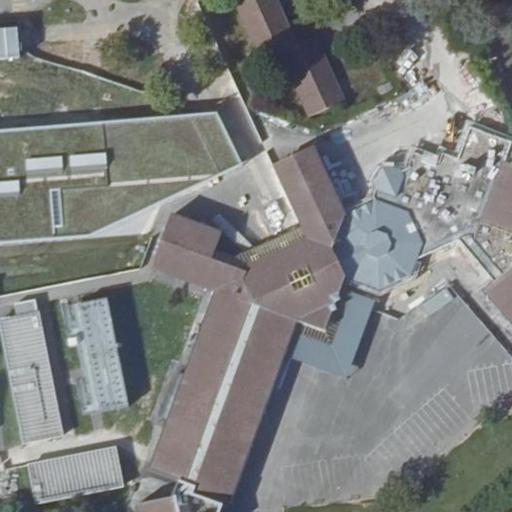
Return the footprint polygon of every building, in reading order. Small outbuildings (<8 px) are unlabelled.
[(239,0),(264,52),(282,44),(311,108),(345,92),(315,29),(298,37),(280,0),(239,0)] [(117,111),(88,196),(139,214),(169,130),(117,111)] [(327,302),(336,280),(373,292),(377,294),(417,276),(424,259),(465,240),(492,272),(484,279),(511,312),(511,154),(499,150),(505,133),(464,119),(453,153),(438,148),(435,158),(410,150),(405,159),(407,163),(398,167),(396,162),(378,159),(368,176),(371,182),(368,189),(370,192),(341,207),(316,156),(279,173),(300,218),(291,222),(297,234),(255,256),(234,249),(213,242),(219,225),(166,206),(147,259),(210,282),(186,352),(192,355),(187,371),(179,369),(174,367),(159,409),(165,411),(148,461),(176,472),(169,491),(137,497),(139,511),(214,511),(219,498),(224,499),(248,431),(242,429),(246,416),(252,419),(266,377),(273,380),(285,349),(278,346),(290,312),(298,315),(327,302)] [(279,173),(316,156),(309,139),(271,157),(279,173)] [(255,256),(297,234),(291,222),(234,249),(255,256)] [(114,229),(0,252),(0,294),(121,270),(114,229)] [(285,349),(343,370),(373,292),(336,280),(327,302),(298,315),(290,312),(278,346),(285,349)] [(19,323),(0,326),(0,427),(6,457),(46,448),(19,323)] [(186,352),(179,369),(187,371),(192,355),(186,352)] [(246,416),(242,429),(248,431),(252,419),(246,416)] [(100,463),(12,481),(18,511),(60,511),(108,502),(100,463)]
